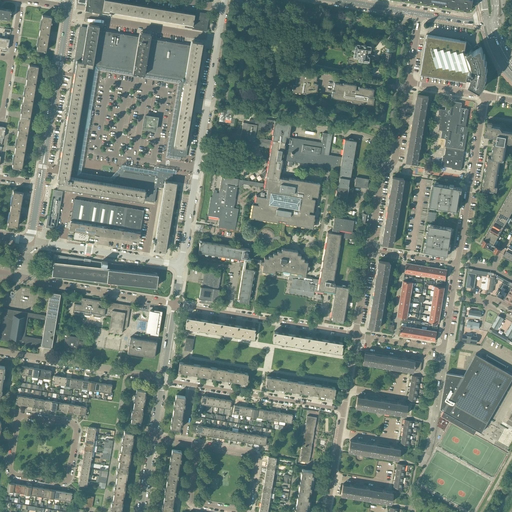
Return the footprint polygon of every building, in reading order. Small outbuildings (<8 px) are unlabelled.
[(111,0),(86,0),(85,11),(109,15),(112,0),(111,0)] [(184,12),(115,1),(112,0),(109,15),(112,15),(112,12),(113,13),(114,6),(118,7),(121,7),(125,8),(128,9),(132,9),(135,10),(139,10),(142,11),(146,12),(148,12),(153,13),(155,13),(159,14),(162,14),(166,15),(169,15),(173,16),(176,16),(180,17),(183,18),(184,12)] [(473,0),(460,0),(459,7),(465,8),(465,9),(467,9),(468,8),(472,9),(473,0)] [(11,10),(0,7),(0,17),(10,19),(11,10)] [(187,12),(185,24),(185,27),(206,31),(209,14),(187,10),(187,12)] [(39,32),(40,32),(49,34),(52,16),(42,15),(40,29),(39,32)] [(100,44),(102,31),(98,30),(99,26),(89,24),(88,28),(82,28),(81,36),(80,41),(79,46),(78,51),(77,59),(75,69),(73,68),(72,75),(72,78),(71,83),(69,98),(67,108),(65,122),(62,139),(61,145),(60,149),(58,159),(57,165),(61,166),(71,168),(75,168),(76,162),(78,152),(79,147),(80,142),(83,125),(85,111),(86,106),(87,101),(88,90),(90,80),(90,78),(92,67),(97,64),(98,54),(99,49),(100,44)] [(98,54),(97,64),(103,65),(115,67),(122,68),(125,53),(128,54),(129,52),(144,54),(146,43),(150,44),(151,39),(150,39),(151,34),(139,32),(138,37),(102,31),(100,44),(99,49),(98,54)] [(40,32),(39,32),(36,49),(46,51),(49,34),(40,32)] [(425,47),(421,73),(467,81),(467,77),(472,79),(470,84),(477,88),(480,89),(480,90),(485,83),(484,82),(487,76),(485,75),(487,68),(486,68),(486,61),(485,61),(484,53),(483,54),(481,47),(479,47),(477,44),(473,48),(472,48),(471,46),(469,45),(467,43),(466,42),(466,41),(460,40),(427,34),(427,35),(426,44),(425,47)] [(187,44),(151,39),(150,44),(146,43),(144,54),(129,52),(128,54),(130,54),(137,55),(146,57),(151,58),(158,59),(156,73),(181,78),(182,78),(182,80),(184,81),(185,78),(190,45),(187,44)] [(202,42),(191,41),(190,45),(185,78),(184,81),(184,83),(183,88),(180,105),(179,110),(178,115),(178,121),(176,132),(173,146),(172,153),(185,155),(186,149),(187,148),(189,135),(191,123),(192,118),(193,112),(197,90),(197,85),(198,80),(204,47),(201,47),(202,42)] [(368,62),(370,52),(371,46),(365,45),(366,43),(363,43),(363,45),(355,43),(355,44),(352,43),(351,53),(354,54),(353,57),(358,58),(358,60),(368,62)] [(382,57),(381,63),(382,63),(381,65),(387,66),(387,64),(388,64),(389,61),(390,53),(390,51),(390,50),(390,49),(389,49),(388,49),(387,50),(387,51),(387,52),(386,52),(386,55),(385,58),(386,58),(385,58),(382,57)] [(130,54),(128,54),(125,53),(122,68),(128,69),(130,54)] [(130,54),(128,69),(134,70),(137,55),(130,54)] [(137,55),(134,70),(144,72),(146,57),(137,55)] [(149,72),(156,73),(158,59),(151,58),(149,72)] [(29,64),(26,82),(36,83),(39,66),(29,64)] [(304,73),(297,72),(295,83),(297,84),(296,85),(293,85),(292,92),(303,93),(305,93),(305,95),(309,95),(310,94),(316,95),(318,84),(315,84),(315,81),(316,81),(317,75),(306,73),(306,75),(304,75),(304,73)] [(26,82),(24,98),(33,100),(36,83),(26,82)] [(332,91),(331,98),(346,100),(351,101),(351,102),(365,105),(365,103),(366,103),(366,104),(373,105),(374,98),(373,98),(374,96),(373,96),(374,89),(358,87),(358,90),(356,89),(356,85),(343,83),(342,85),(341,85),(341,84),(334,83),(333,89),(335,90),(334,92),(332,91)] [(415,111),(426,113),(429,96),(417,95),(416,102),(415,104),(416,104),(415,111)] [(24,98),(21,115),(30,117),(33,100),(24,98)] [(439,109),(438,115),(441,115),(438,130),(442,130),(441,138),(446,138),(444,146),(446,146),(444,157),(443,157),(442,158),(441,166),(448,167),(452,167),(452,169),(461,170),(464,151),(464,149),(467,134),(468,127),(466,127),(466,126),(465,126),(468,109),(467,109),(461,108),(462,103),(454,102),(453,107),(446,106),(445,110),(439,109)] [(220,111),(219,121),(225,122),(225,119),(231,120),(230,128),(233,129),(235,118),(246,120),(247,115),(247,114),(233,112),(233,113),(232,118),(231,118),(232,114),(226,112),(220,111)] [(423,130),(426,113),(415,111),(413,118),(412,121),(413,121),(412,128),(423,130)] [(21,115),(18,132),(27,134),(30,117),(21,115)] [(155,130),(156,126),(157,121),(157,118),(145,116),(143,128),(155,130)] [(217,192),(213,191),(212,197),(210,197),(207,216),(207,217),(219,219),(218,228),(234,231),(238,210),(233,209),(237,187),(239,187),(240,187),(241,187),(242,186),(242,185),(242,183),(253,185),(253,186),(244,185),(243,191),(255,193),(256,187),(253,187),(253,185),(264,187),(267,188),(266,197),(256,195),(255,202),(258,202),(258,204),(252,204),(250,217),(277,222),(278,220),(282,221),(281,231),(280,235),(283,236),(284,236),(284,237),(285,238),(286,239),(286,241),(286,242),(285,249),(288,249),(289,244),(290,241),(290,239),(290,236),(287,236),(286,235),(285,234),(284,232),(284,231),(284,228),(285,223),(312,228),(314,214),(309,213),(309,211),(312,211),(315,199),(311,198),(312,196),(317,197),(319,183),(288,178),(288,179),(282,178),(284,160),(325,167),(324,172),(328,173),(329,171),(329,167),(336,169),(340,169),(339,176),(338,176),(339,176),(338,180),(335,196),(346,198),(347,198),(346,198),(349,181),(355,182),(354,186),(367,188),(366,188),(368,179),(356,177),(355,179),(350,178),(356,141),(345,139),(342,157),(329,155),(332,134),(327,133),(323,133),(322,136),(321,143),(288,137),(290,122),(274,120),(256,117),(255,120),(249,119),(249,123),(243,122),(243,123),(240,143),(271,148),(267,173),(265,173),(264,176),(266,176),(265,184),(238,180),(239,179),(233,178),(221,176),(219,193),(216,193),(217,192)] [(483,190),(494,192),(494,191),(497,191),(497,186),(495,186),(495,180),(499,159),(502,160),(505,142),(511,142),(511,131),(502,130),(500,127),(492,125),(492,122),(488,121),(487,124),(486,124),(484,135),(495,137),(492,158),(488,157),(484,180),(483,190)] [(420,146),(423,130),(412,128),(411,135),(410,135),(410,137),(409,144),(420,146)] [(18,132),(15,150),(24,151),(27,134),(18,132)] [(417,163),(420,146),(409,144),(408,151),(407,151),(407,154),(408,154),(406,161),(417,163)] [(15,150),(12,166),(12,167),(22,168),(24,151),(15,150)] [(71,168),(61,166),(60,172),(59,175),(70,177),(70,174),(71,168)] [(141,200),(154,202),(156,187),(158,177),(145,175),(124,172),(112,183),(103,182),(94,181),(70,177),(59,175),(58,180),(57,186),(67,188),(70,188),(89,192),(92,192),(99,193),(99,196),(101,196),(101,194),(110,195),(141,200)] [(156,187),(164,188),(155,240),(152,239),(152,242),(154,242),(153,250),(159,251),(160,251),(165,252),(177,182),(170,181),(171,180),(158,177),(156,187)] [(390,193),(400,195),(403,179),(392,177),(392,180),(391,183),(390,186),(391,186),(390,193)] [(429,201),(429,205),(430,205),(430,206),(431,206),(430,208),(434,208),(434,206),(437,207),(437,209),(441,209),(441,207),(453,209),(452,211),(456,212),(456,210),(457,210),(459,210),(459,206),(457,206),(459,199),(460,192),(461,192),(462,188),(460,188),(454,187),(454,185),(450,184),(450,186),(438,184),(438,182),(435,182),(434,184),(432,183),(432,187),(433,188),(431,202),(429,201)] [(13,190),(10,208),(20,209),(23,192),(13,190)] [(56,228),(62,196),(56,195),(57,190),(53,190),(47,226),(56,228)] [(398,211),(400,195),(390,193),(388,200),(387,202),(388,203),(387,210),(398,211)] [(70,223),(69,229),(86,232),(91,202),(74,199),(70,223)] [(91,202),(86,232),(95,233),(100,203),(91,202)] [(95,233),(104,235),(109,204),(100,203),(95,233)] [(502,208),(511,213),(511,211),(511,207),(505,203),(502,208)] [(117,206),(109,204),(104,235),(112,236),(117,206)] [(126,207),(117,206),(112,236),(121,237),(126,207)] [(126,207),(121,237),(127,238),(132,239),(138,240),(143,210),(137,209),(132,208),(126,207)] [(10,208),(8,225),(17,226),(20,209),(10,208)] [(500,212),(509,217),(511,213),(502,208),(500,212)] [(395,228),(398,211),(387,210),(386,216),(385,216),(385,219),(384,226),(395,228)] [(497,217),(506,222),(509,217),(500,212),(497,217)] [(263,261),(250,258),(250,260),(248,260),(248,262),(263,264),(262,271),(266,272),(266,271),(274,272),(275,269),(282,270),(290,271),(288,279),(292,280),(290,292),(312,295),(313,291),(327,294),(327,291),(334,292),(333,302),(332,302),(333,302),(331,316),(330,316),(332,317),(332,320),(343,322),(343,319),(348,288),(348,287),(334,285),(335,282),(332,282),(340,237),(354,239),(355,232),(352,232),(354,220),(335,217),(334,217),(332,232),(327,232),(327,235),(320,280),(312,278),(305,276),(306,268),(307,268),(308,268),(309,267),(309,266),(309,265),(308,265),(307,265),(307,261),(304,260),(304,258),(300,257),(301,254),(297,253),(297,251),(281,248),(281,251),(277,250),(277,253),(273,252),(272,255),(268,255),(268,257),(264,257),(263,261)] [(495,221),(503,226),(506,222),(497,217),(495,221)] [(492,226),(501,231),(503,226),(495,221),(492,226)] [(424,246),(423,250),(425,251),(425,253),(429,253),(429,251),(443,254),(443,256),(447,256),(447,254),(449,248),(450,248),(451,244),(449,244),(451,232),(453,233),(453,229),(452,229),(452,228),(451,228),(452,226),(448,226),(448,228),(434,225),(434,223),(430,223),(430,225),(429,225),(428,225),(427,228),(429,229),(428,231),(427,231),(426,235),(428,235),(426,247),(424,246)] [(395,228),(384,226),(383,233),(382,233),(382,235),(382,236),(381,243),(392,245),(395,228)] [(490,230),(498,235),(501,231),(492,226),(490,230)] [(487,235),(496,240),(498,235),(490,230),(487,235)] [(496,240),(487,235),(485,239),(489,242),(493,244),(496,240)] [(486,247),(486,246),(487,246),(489,242),(485,239),(484,238),(481,244),(486,247)] [(247,268),(248,262),(248,260),(250,260),(250,258),(248,258),(249,249),(202,241),(202,243),(200,242),(198,251),(244,259),(244,262),(241,262),(240,266),(243,267),(238,299),(239,299),(239,301),(248,303),(253,269),(247,268)] [(498,254),(500,251),(501,248),(495,245),(492,250),(493,250),(493,251),(498,254)] [(511,249),(508,247),(504,254),(503,256),(508,258),(511,250),(511,249)] [(63,277),(63,278),(83,281),(107,285),(107,284),(121,286),(121,283),(155,287),(155,286),(157,274),(122,270),(123,265),(112,264),(111,263),(111,264),(107,262),(108,262),(101,261),(101,262),(88,260),(89,260),(85,260),(85,259),(86,260),(86,259),(67,256),(55,254),(55,255),(54,254),(52,262),(53,263),(52,275),(53,275),(63,277)] [(375,277),(386,279),(389,262),(378,260),(377,268),(377,267),(376,270),(377,270),(375,277)] [(198,298),(201,299),(201,302),(214,305),(215,301),(218,302),(218,301),(217,301),(219,290),(220,290),(217,289),(217,287),(218,287),(221,273),(218,273),(218,272),(217,272),(204,270),(204,271),(205,271),(204,281),(203,281),(203,283),(203,285),(203,287),(200,286),(200,287),(201,287),(199,298),(198,298)] [(470,273),(468,273),(466,287),(474,288),(476,274),(470,273)] [(384,295),(386,279),(375,277),(374,284),(373,287),(374,287),(373,294),(384,295)] [(487,280),(479,279),(477,290),(485,292),(487,280)] [(503,285),(501,289),(499,287),(498,290),(500,291),(498,295),(498,296),(502,298),(503,298),(509,288),(503,285)] [(50,292),(46,315),(45,319),(42,339),(42,340),(46,341),(45,347),(51,348),(60,294),(50,292)] [(381,312),(384,295),(373,294),(372,301),(371,300),(371,303),(370,310),(381,312)] [(101,301),(95,300),(80,297),(79,301),(82,302),(81,305),(74,304),(72,313),(80,314),(80,312),(83,313),(83,314),(90,316),(90,314),(93,314),(93,316),(100,317),(101,315),(104,316),(105,309),(98,307),(98,305),(101,305),(101,301)] [(121,333),(122,328),(126,328),(130,305),(109,302),(107,312),(112,313),(109,331),(121,333)] [(46,315),(4,308),(0,331),(0,339),(45,347),(46,341),(42,340),(42,339),(25,336),(28,316),(45,319),(46,315)] [(158,335),(161,311),(154,309),(153,311),(150,310),(147,332),(150,332),(150,334),(158,335)] [(381,312),(370,310),(369,317),(368,317),(368,320),(367,327),(378,329),(381,312)] [(492,326),(497,329),(503,319),(498,316),(492,326)] [(185,326),(202,329),(204,320),(187,317),(185,326)] [(202,329),(219,332),(221,322),(204,320),(202,329)] [(219,332),(237,335),(238,325),(221,322),(219,332)] [(237,335),(245,336),(254,338),(255,328),(238,325),(237,335)] [(272,340),(281,342),(289,343),(291,334),(274,331),(272,340)] [(289,343),(297,345),(307,346),(308,337),(291,334),(289,343)] [(476,343),(477,337),(463,335),(462,341),(476,343)] [(67,349),(66,350),(75,352),(75,350),(77,351),(77,349),(83,350),(84,341),(79,340),(79,338),(77,338),(77,337),(69,336),(69,337),(67,336),(66,338),(65,338),(64,347),(65,347),(64,349),(67,349)] [(157,341),(153,341),(130,337),(128,353),(154,357),(157,341)] [(193,339),(186,337),(184,350),(191,351),(193,339)] [(307,346),(314,347),(324,349),(325,339),(308,337),(307,346)] [(324,349),(331,350),(341,352),(342,342),(325,339),(324,349)] [(364,352),(363,361),(362,363),(379,366),(381,355),(374,354),(374,353),(371,353),(364,352)] [(474,434),(477,429),(478,430),(482,432),(483,429),(484,429),(511,378),(511,373),(504,370),(506,366),(488,356),(486,359),(476,353),(476,354),(463,376),(460,375),(446,373),(440,408),(442,410),(444,410),(441,415),(474,434)] [(379,366),(396,369),(398,358),(390,357),(391,356),(388,356),(381,355),(379,366)] [(413,370),(414,361),(414,360),(407,359),(404,358),(404,359),(398,358),(396,369),(412,371),(413,370)] [(196,364),(188,363),(179,361),(178,371),(195,374),(196,364)] [(414,361),(413,370),(420,371),(421,362),(414,361)] [(214,367),(206,366),(196,364),(195,374),(212,376),(214,367)] [(231,370),(222,368),(214,367),(212,376),(229,379),(231,370)] [(229,379),(246,382),(248,373),(231,370),(229,379)] [(282,388),(283,380),(284,379),(267,376),(266,379),(265,380),(266,380),(265,385),(282,388)] [(301,381),(294,380),(284,379),(283,380),(282,388),(299,391),(301,381)] [(318,384),(301,381),(299,391),(316,394),(318,384)] [(335,387),(326,386),(318,384),(316,394),(333,397),(335,387)] [(134,404),(143,406),(144,399),(145,399),(145,396),(144,396),(145,389),(136,388),(135,394),(134,394),(134,397),(135,398),(134,404)] [(184,403),(185,396),(176,394),(175,401),(174,401),(173,404),(174,404),(173,411),(182,412),(183,406),(184,406),(185,403),(184,403)] [(357,396),(355,407),(372,410),(374,399),(367,398),(367,397),(364,397),(357,396)] [(372,410),(388,413),(390,402),(383,400),(381,399),(380,400),(374,399),(372,410)] [(390,402),(388,413),(405,415),(407,404),(400,403),(400,402),(397,402),(397,403),(390,402)] [(143,406),(134,404),(133,411),(132,411),(131,414),(132,414),(131,421),(140,422),(141,415),(142,415),(142,412),(143,406)] [(181,419),(182,412),(173,411),(172,418),(171,418),(171,421),(172,421),(170,427),(179,429),(181,422),(182,422),(182,419),(181,419)] [(301,455),(300,455),(301,455),(300,461),(299,463),(303,464),(303,461),(309,462),(310,456),(310,457),(310,456),(309,456),(311,447),(312,441),(312,442),(312,441),(313,432),(314,432),(313,432),(314,426),(315,427),(315,426),(314,426),(316,417),(307,416),(306,425),(305,425),(306,425),(305,431),(304,431),(305,431),(303,440),(302,446),(302,445),(302,446),(301,455)] [(122,447),(131,448),(132,442),(133,439),(132,439),(133,432),(124,430),(123,437),(122,437),(122,440),(123,440),(122,447)] [(105,439),(103,448),(111,449),(113,441),(105,439)] [(350,440),(350,441),(348,451),(364,454),(366,443),(359,441),(357,440),(357,441),(350,440)] [(364,454),(381,457),(383,445),(376,444),(373,443),(373,444),(366,443),(364,454)] [(383,445),(381,457),(398,459),(400,448),(392,447),(392,446),(390,446),(383,445)] [(131,448),(122,447),(121,453),(120,453),(119,456),(120,456),(119,463),(128,465),(129,458),(130,458),(130,455),(129,455),(131,448)] [(169,465),(178,467),(179,460),(180,460),(181,457),(180,457),(181,450),(172,449),(171,456),(170,456),(170,459),(169,465)] [(128,465),(119,463),(118,470),(117,470),(116,473),(117,473),(116,480),(125,481),(126,474),(127,474),(127,471),(128,465)] [(166,482),(175,483),(176,476),(178,477),(178,474),(177,474),(178,467),(169,465),(168,472),(167,472),(167,475),(168,475),(167,480),(166,482)] [(302,469),(300,480),(310,482),(311,477),(313,477),(312,474),(311,474),(312,470),(302,469)] [(114,496),(123,497),(124,490),(124,491),(125,488),(124,488),(125,481),(116,480),(115,486),(114,486),(114,489),(115,489),(114,496)] [(300,480),(298,492),(308,494),(309,489),(311,489),(310,487),(309,486),(310,482),(300,480)] [(175,483),(166,482),(165,488),(164,491),(165,491),(164,498),(173,499),(174,493),(175,493),(175,490),(174,490),(175,483)] [(341,495),(358,498),(359,487),(352,485),(350,484),(350,485),(343,484),(341,495)] [(358,498),(374,500),(376,489),(369,488),(369,487),(366,487),(366,488),(359,487),(358,498)] [(376,489),(374,500),(391,503),(392,492),(385,491),(385,490),(383,490),(376,489)] [(298,492),(296,505),(306,507),(307,502),(308,502),(308,499),(307,499),(308,494),(298,492)] [(110,511),(120,511),(121,507),(122,507),(122,504),(121,504),(123,497),(114,496),(112,502),(111,502),(111,505),(112,505),(110,511)] [(161,511),(170,511),(171,509),(172,509),(173,506),(172,506),(173,499),(164,498),(163,505),(162,505),(161,508),(162,508),(161,511)]
